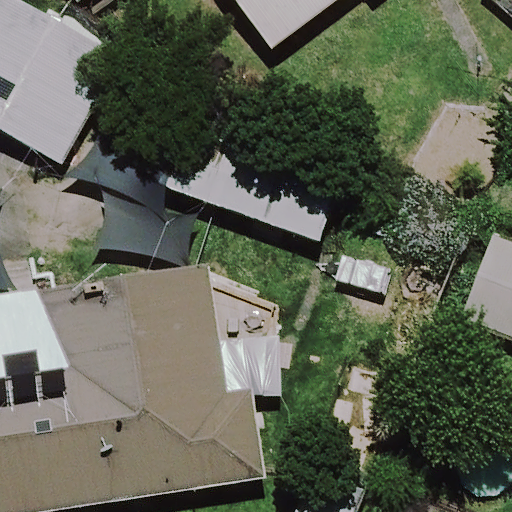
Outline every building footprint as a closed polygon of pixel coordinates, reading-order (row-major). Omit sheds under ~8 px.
[(0,0),(0,132),(61,167),(119,58),(17,0),(0,0)] [(231,0),(272,55),(345,0),(231,0)] [(492,131),(438,102),(397,180),(452,208),(492,131)] [(511,343),(511,241),(493,235),(459,324),(511,343)] [(0,511),(83,511),(266,486),(252,388),(230,391),(211,265),(0,296),(0,511)] [(353,511),(362,493),(311,472),(295,511),(353,511)]
